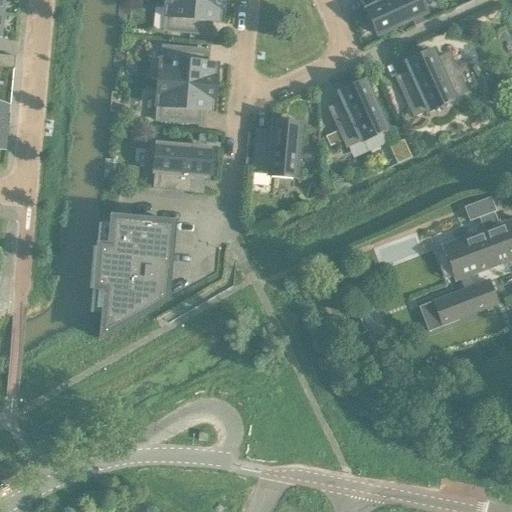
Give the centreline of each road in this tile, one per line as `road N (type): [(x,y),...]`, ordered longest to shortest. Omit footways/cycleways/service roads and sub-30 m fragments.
road 1 (residential): [(27,196),(44,0)]
road 2 (residential): [(125,456),(173,424),(219,412),(233,430),(219,459)]
road 3 (residential): [(244,262),(228,222),(237,107)]
road 4 (residential): [(348,60),(491,0)]
road 5 (unclassified): [(353,486),(475,511)]
road 6 (residential): [(237,107),(348,60)]
